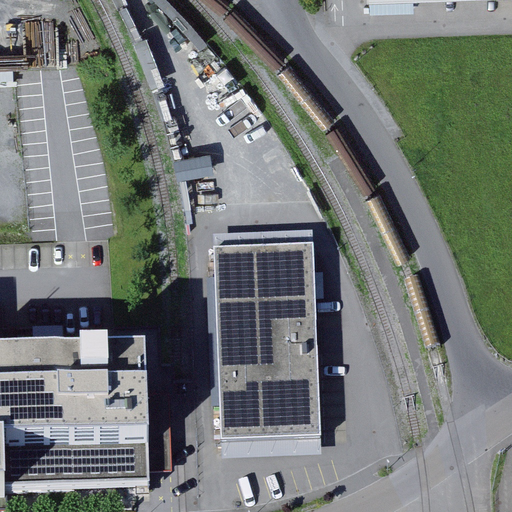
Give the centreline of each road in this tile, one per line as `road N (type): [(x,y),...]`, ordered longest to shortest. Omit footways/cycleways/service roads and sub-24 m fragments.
road 1 (unknown): [(46,117),(60,273),(0,293)]
road 2 (residential): [(511,415),(349,511)]
